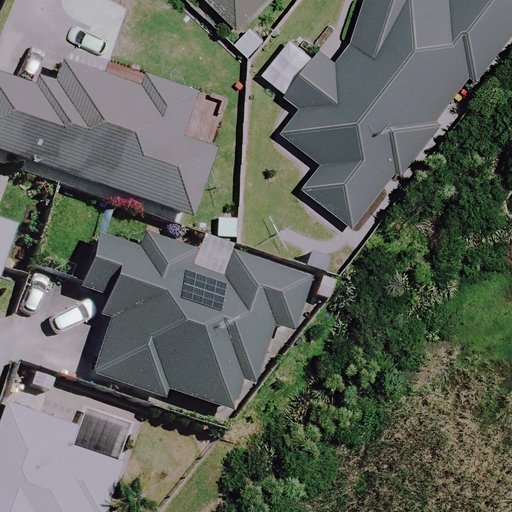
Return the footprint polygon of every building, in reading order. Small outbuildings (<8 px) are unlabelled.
[(209,0),(239,30),(269,0),(209,0)] [(283,131),(328,169),(308,193),(353,231),(511,41),(511,0),(451,0),(448,4),(447,0),(377,0),(365,46),(343,72),(323,55),(282,103),(297,115),(283,131)] [(134,95),(58,70),(49,98),(0,81),(0,158),(188,222),(210,157),(173,145),(189,100),(138,83),(134,95)] [(0,257),(9,232),(0,228),(0,257)] [(87,244),(72,303),(101,310),(83,384),(224,419),(232,388),(246,392),(260,335),(287,341),(303,278),(227,259),(220,286),(181,276),(186,255),(136,243),(132,256),(87,244)] [(110,511),(126,463),(73,446),(80,424),(8,402),(0,425),(0,511),(110,511)]
